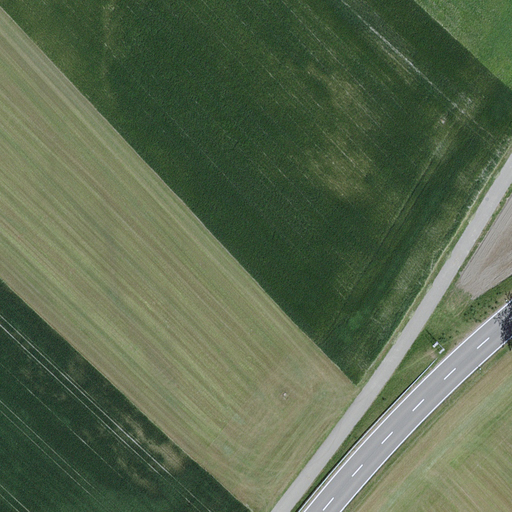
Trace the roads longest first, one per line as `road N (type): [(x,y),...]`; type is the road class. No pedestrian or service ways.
road 1 (track): [(278,511),(410,335),(511,169)]
road 2 (primary): [(321,511),(405,417),(511,320)]
